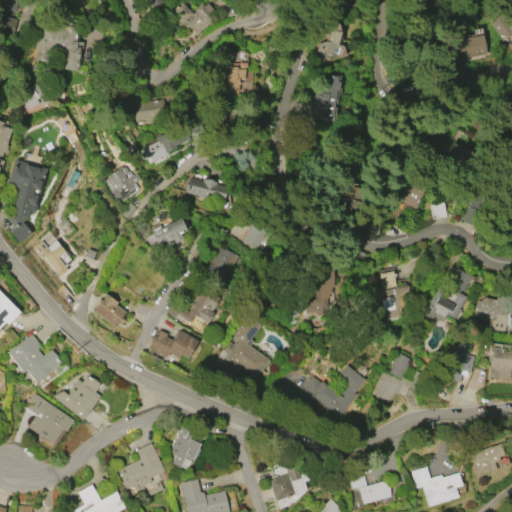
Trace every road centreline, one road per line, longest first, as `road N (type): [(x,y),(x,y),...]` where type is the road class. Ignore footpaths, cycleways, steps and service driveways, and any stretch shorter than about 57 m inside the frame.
road 1 (tertiary): [(0,248),(84,338),(126,370),(310,445),(344,448),(419,418),(511,407)]
road 2 (residential): [(254,0),(294,34),(298,50),(270,149),(274,205),(285,218),(377,243),(452,231),(491,263),(511,265)]
road 3 (residential): [(268,10),(211,34),(162,77),(141,62),(127,0),(0,65)]
road 4 (residential): [(68,321),(144,204),(186,165),(270,149)]
road 5 (residential): [(511,84),(395,101),(383,96),(379,0)]
road 6 (residential): [(180,393),(70,466),(37,475),(13,469)]
road 7 (residential): [(126,370),(204,239)]
